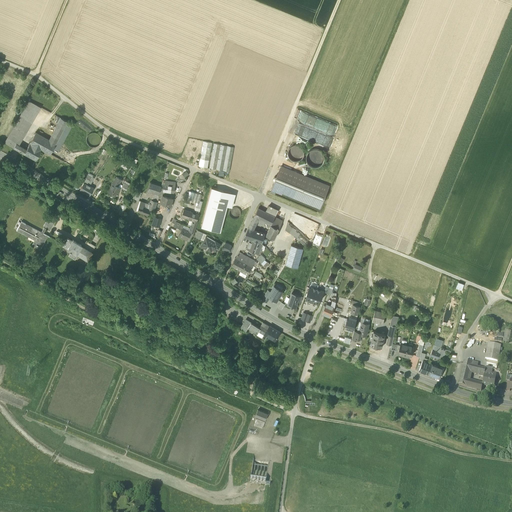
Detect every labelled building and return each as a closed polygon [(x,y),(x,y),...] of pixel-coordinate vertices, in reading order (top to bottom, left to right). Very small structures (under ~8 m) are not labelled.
[(27,125),(16,143),(19,144),(41,107),(29,101),(18,120),(27,125)] [(71,123),(61,118),(58,123),(49,140),(35,132),(30,142),(41,149),(50,154),(53,148),(57,150),(58,148),(59,148),(72,124),(71,123)] [(78,122),(90,132),(93,128),(81,119),(78,122)] [(5,142),(14,147),(16,143),(27,125),(18,120),(5,142)] [(92,146),(96,146),(98,144),(100,141),(100,138),(99,135),(97,133),(94,132),(91,132),(88,134),(86,137),(86,140),(87,143),(89,145),(92,146)] [(199,166),(208,167),(212,143),(203,141),(199,166)] [(27,148),(24,153),(35,159),(41,149),(30,142),(27,147),(27,148)] [(209,168),(230,172),(234,147),(214,143),(209,168)] [(302,158),(303,156),(304,152),(303,149),(301,146),(298,145),(295,145),(291,146),(289,148),(288,152),(288,155),(290,158),(292,160),(296,161),(299,160),(302,158)] [(310,150),(307,153),(306,156),(306,160),(308,163),(310,165),(314,167),(317,167),(321,165),(323,162),(324,159),(324,156),(323,152),(320,150),(317,149),(313,149),(310,150)] [(126,168),(129,162),(123,160),(121,165),(126,168)] [(300,199),(320,208),(329,186),(309,178),(281,166),(271,189),(282,194),(282,192),(300,199)] [(84,182),(88,184),(92,177),(88,174),(86,178),(84,182)] [(107,191),(115,196),(120,187),(117,185),(121,179),(117,176),(113,182),(107,191)] [(80,189),(89,195),(94,188),(88,184),(84,182),(80,189)] [(158,193),(159,190),(161,185),(150,182),(146,194),(152,196),(158,197),(158,196),(158,193)] [(161,184),(161,185),(159,190),(173,192),(175,186),(165,185),(161,184)] [(201,226),(220,231),(227,206),(230,192),(211,187),(201,226)] [(198,203),(199,203),(202,195),(189,191),(188,194),(187,199),(198,203)] [(235,194),(230,192),(227,206),(232,207),(235,194)] [(160,203),(170,206),(172,198),(163,195),(162,195),(161,198),(160,203)] [(150,208),(154,210),(157,201),(151,199),(150,200),(149,201),(150,201),(149,204),(148,207),(148,208),(150,208)] [(136,210),(148,215),(150,208),(148,208),(148,207),(143,206),(144,202),(140,201),(136,210)] [(268,206),(266,211),(275,216),(278,210),(268,206)] [(230,210),(229,211),(229,213),(229,215),(231,217),(232,218),(234,219),(236,218),(238,218),(239,217),(240,215),(240,213),(240,211),(240,210),(238,208),(237,207),(235,207),(233,207),(231,208),(230,210)] [(275,216),(266,211),(258,208),(253,219),(257,221),(263,224),(264,222),(271,225),(271,224),(275,216)] [(198,215),(189,211),(186,218),(189,219),(193,220),(196,221),(198,215)] [(275,216),(271,224),(279,228),(283,220),(275,216)] [(153,225),(158,227),(161,219),(155,218),(153,225)] [(190,228),(189,231),(191,232),(193,233),(195,228),(197,221),(196,221),(193,220),(190,226),(190,228)] [(38,245),(40,246),(47,234),(43,233),(26,224),(26,223),(21,221),(17,229),(26,234),(25,235),(29,237),(29,236),(36,239),(34,243),(36,244),(38,245)] [(43,227),(50,230),(53,225),(46,221),(43,227)] [(309,242),(299,234),(300,233),(288,221),(285,230),(297,237),(296,239),(305,246),(309,242)] [(253,229),(256,224),(251,222),(249,228),(248,228),(244,237),(250,239),(262,243),(263,237),(264,235),(265,235),(265,233),(253,229)] [(274,238),(279,228),(271,224),(271,225),(266,234),(274,238)] [(187,240),(191,232),(189,231),(183,227),(181,230),(178,236),(187,240)] [(201,245),(210,251),(212,248),(216,251),(220,244),(215,242),(214,243),(208,239),(208,238),(207,237),(206,238),(201,245)] [(85,248),(80,246),(81,244),(73,239),(72,240),(67,238),(63,245),(72,251),(70,254),(74,257),(77,253),(80,256),(77,260),(84,265),(89,257),(90,258),(91,255),(90,255),(95,247),(90,243),(88,242),(85,248)] [(246,249),(259,253),(262,247),(264,248),(265,246),(264,244),(263,243),(262,243),(250,239),(246,249)] [(222,250),(228,252),(232,245),(225,242),(222,250)] [(286,264),(298,268),(303,248),(291,245),(286,264)] [(244,272),(247,274),(250,269),(252,266),(243,261),(240,260),(241,257),(237,255),(237,256),(236,257),(232,265),(244,272)] [(255,261),(245,256),(243,261),(252,266),(252,265),(255,261)] [(360,271),(363,266),(355,263),(353,268),(360,271)] [(464,283),(458,281),(456,287),(462,289),(464,283)] [(274,285),(271,291),(268,289),(265,293),(277,300),(283,291),(274,285)] [(308,300),(312,301),(317,288),(311,286),(311,287),(309,287),(307,294),(308,295),(306,298),(308,299),(308,300)] [(321,300),(324,292),(322,292),(323,290),(317,288),(312,301),(317,303),(317,302),(319,303),(320,299),(321,300)] [(292,292),(288,304),(296,306),(298,301),(301,302),(303,296),(292,292)] [(323,313),(331,316),(335,305),(327,302),(323,313)] [(351,312),(358,313),(360,306),(353,304),(351,311),(351,312)] [(373,320),(383,322),(386,312),(375,310),(372,320),(373,320)] [(389,335),(393,336),(398,315),(392,314),(390,324),(391,324),(388,334),(389,335)] [(346,327),(354,329),(357,318),(350,316),(349,316),(349,318),(347,318),(345,323),(347,324),(346,327)] [(251,323),(245,319),(240,328),(246,331),(249,327),(251,323)] [(359,338),(360,338),(361,334),(367,335),(368,330),(369,329),(369,328),(368,327),(369,323),(363,321),(362,325),(361,325),(360,328),(360,331),(357,330),(355,337),(357,337),(359,338)] [(249,327),(257,332),(259,329),(260,328),(251,323),(249,327)] [(265,333),(275,339),(280,331),(270,325),(268,329),(262,325),(260,328),(259,329),(265,333)] [(262,337),(265,333),(259,329),(257,332),(256,334),(262,337)] [(371,344),(382,347),(385,333),(374,331),(371,344)] [(503,343),(509,344),(511,332),(505,331),(503,343)] [(399,354),(405,355),(408,344),(406,344),(401,342),(400,345),(399,351),(400,351),(399,354)] [(408,344),(405,355),(410,357),(411,354),(412,354),(414,346),(413,345),(409,343),(408,344)] [(485,360),(498,362),(501,346),(488,343),(485,360)] [(436,359),(438,360),(439,358),(443,359),(446,349),(440,346),(434,344),(432,349),(430,357),(429,358),(435,360),(436,359)] [(419,370),(428,373),(431,363),(428,362),(423,360),(419,370)] [(470,372),(476,373),(477,367),(476,367),(471,366),(472,363),(464,361),(458,385),(466,388),(481,392),(482,386),(467,382),(470,372)] [(444,368),(431,363),(428,373),(440,378),(444,368)] [(485,369),(481,368),(479,374),(479,376),(484,377),(484,372),(491,374),(492,369),(485,368),(485,369)] [(482,386),(493,388),(495,376),(491,375),(491,374),(484,372),(484,377),(482,386)] [(255,416),(266,420),(268,413),(258,409),(255,416)] [(265,421),(257,418),(254,426),(262,429),(265,421)] [(253,460),(251,477),(266,479),(269,462),(253,460)] [(266,479),(251,477),(250,483),(266,486),(266,479)]
